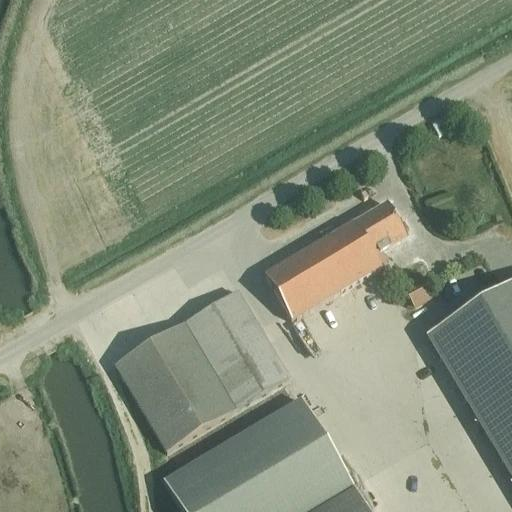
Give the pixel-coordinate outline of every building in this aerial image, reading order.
[(388,266),(382,256),(405,242),(404,240),(407,236),(402,228),(398,228),(385,208),(263,280),(290,324),(388,266)] [(451,261),(432,270),(437,278),(455,268),(451,261)] [(511,291),(427,342),(511,483),(511,291)] [(236,298),(113,371),(164,456),(287,383),(236,298)] [(424,413),(434,408),(420,379),(410,384),(424,413)] [(176,511),(363,511),(356,498),(335,511),(332,505),(352,493),(300,406),(162,488),(176,511)]
